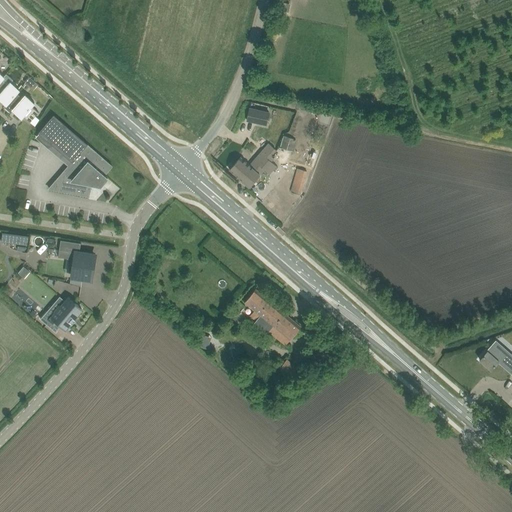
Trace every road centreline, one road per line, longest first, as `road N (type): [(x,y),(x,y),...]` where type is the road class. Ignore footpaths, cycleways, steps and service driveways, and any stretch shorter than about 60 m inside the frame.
road 1 (unclassified): [(0,441),(111,317),(135,232),(183,169)]
road 2 (primary): [(183,169),(34,39)]
road 3 (residential): [(183,169),(237,86),(264,0)]
road 4 (primary): [(324,294),(183,169)]
road 5 (primary): [(511,456),(379,340)]
